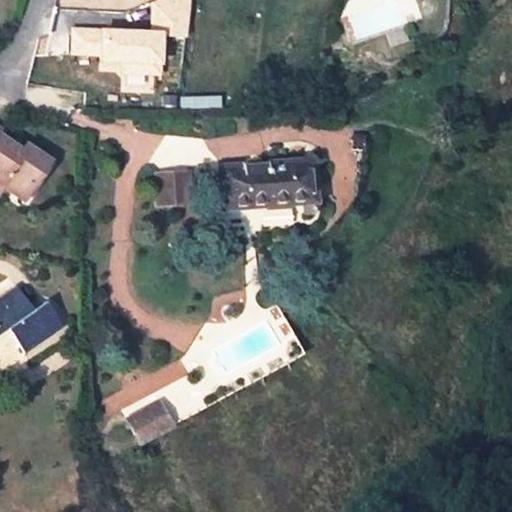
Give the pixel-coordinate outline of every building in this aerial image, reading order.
[(146,2),(146,25),(163,25),(163,35),(184,36),(185,2),(146,2)] [(155,74),(156,26),(66,25),(65,57),(114,58),(114,73),(155,74)] [(511,136),(511,115),(502,120),(510,137),(511,136)] [(20,151),(0,137),(0,131),(1,130),(0,128),(0,183),(2,185),(22,199),(48,161),(24,145),(20,151)] [(24,145),(1,130),(0,131),(0,137),(20,151),(24,145)] [(311,203),(309,162),(221,168),(224,209),(299,204),(311,203)] [(150,204),(185,202),(183,170),(148,172),(150,204)] [(301,216),(313,215),(311,203),(299,204),(301,216)] [(32,311),(14,287),(0,296),(0,333),(5,330),(23,354),(61,328),(43,303),(32,311)] [(152,405),(134,413),(145,434),(163,426),(152,405)] [(145,434),(134,413),(122,418),(127,432),(131,431),(135,439),(145,434)]
